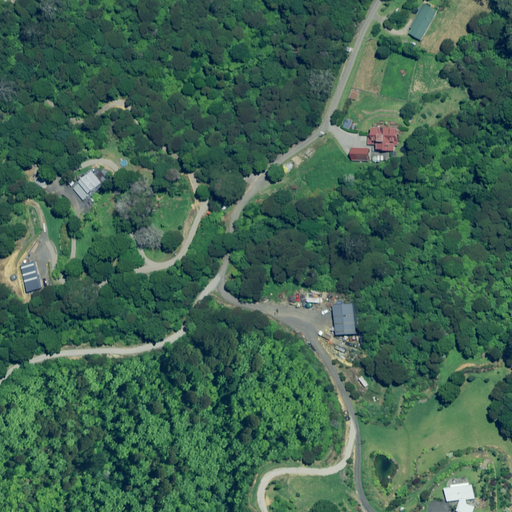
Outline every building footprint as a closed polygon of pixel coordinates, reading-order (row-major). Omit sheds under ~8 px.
[(425,4),(412,29),(413,30),(411,34),(425,41),(440,12),(425,4)] [(359,124),(349,119),(345,127),(355,132),(359,124)] [(371,145),(381,146),(381,151),(399,152),(399,145),(402,146),(404,129),(402,129),(402,125),(393,125),(393,121),(386,121),(386,124),(376,124),(376,128),(375,138),(372,138),(371,145)] [(320,151),(318,145),(311,149),(314,154),(320,151)] [(372,162),(373,150),(355,149),(354,161),(372,162)] [(85,176),(80,180),(82,182),(77,187),(87,199),(105,183),(95,172),(87,178),(85,176)] [(358,335),(357,305),(337,305),(337,335),(358,335)] [(470,500),(477,499),(479,499),(477,486),(472,486),(472,484),(454,486),(454,489),(448,489),(450,502),(463,501),(458,511),(476,511),(478,507),(471,505),(470,500)]
